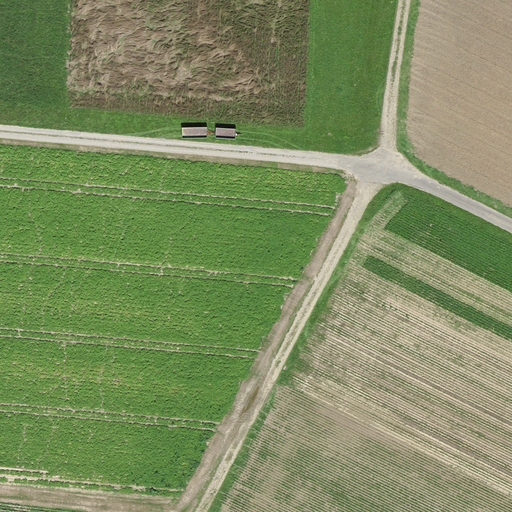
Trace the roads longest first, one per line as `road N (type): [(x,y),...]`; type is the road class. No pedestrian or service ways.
road 1 (track): [(405,0),(382,160),(204,511)]
road 2 (track): [(511,224),(382,160),(0,129)]
